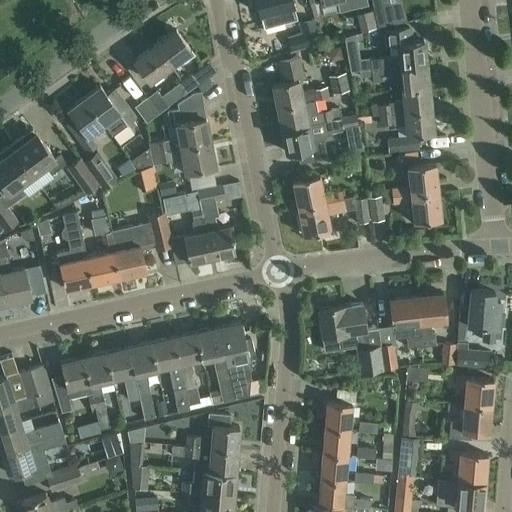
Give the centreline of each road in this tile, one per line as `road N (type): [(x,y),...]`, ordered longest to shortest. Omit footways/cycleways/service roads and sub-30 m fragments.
road 1 (residential): [(0,334),(277,272)]
road 2 (residential): [(277,272),(213,0)]
road 3 (residential): [(494,248),(467,0)]
road 4 (residential): [(271,511),(286,328),(277,272)]
road 5 (residential): [(277,272),(494,248)]
road 6 (residential): [(0,106),(149,0)]
